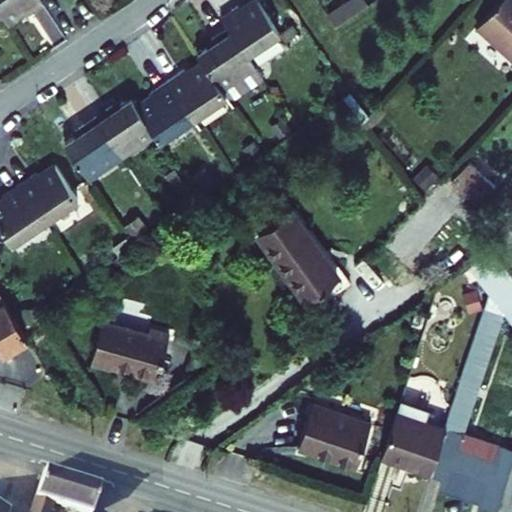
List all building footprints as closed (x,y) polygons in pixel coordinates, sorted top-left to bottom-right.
[(0,0),(0,4),(7,15),(14,26),(31,13),(35,19),(51,8),(45,0),(0,0)] [(222,16),(229,25),(251,56),(284,32),(261,0),(258,0),(245,11),(239,3),(222,16)] [(368,0),(350,0),(330,15),(338,26),(371,3),(368,0)] [(511,0),(499,0),(482,18),(511,48),(511,0)] [(201,53),(208,63),(228,90),(259,68),(251,56),(229,25),(213,36),(217,41),(201,53)] [(190,68),(172,80),(200,121),(233,97),(228,90),(208,63),(194,73),(190,68)] [(158,97),(144,107),(163,135),(169,143),(200,121),(172,80),(155,92),(158,97)] [(350,91),(342,97),(361,122),(366,116),(350,91)] [(117,103),(99,116),(129,159),(163,135),(144,107),(138,98),(120,109),(117,103)] [(385,111),(377,104),(366,116),(361,122),(367,129),(385,111)] [(87,134),(69,146),(95,183),(129,159),(99,116),(83,127),(87,134)] [(270,126),(279,138),(290,131),(281,118),(270,126)] [(411,168),(418,161),(386,126),(379,132),(411,168)] [(248,156),(260,148),(254,140),(243,148),(248,156)] [(452,179),(478,203),(495,185),(469,161),(452,179)] [(415,178),(426,187),(437,176),(426,166),(415,178)] [(189,178),(200,193),(214,183),(204,168),(189,178)] [(45,176),(25,189),(53,230),(87,206),(63,172),(48,182),(45,176)] [(444,181),(383,246),(415,277),(432,260),(421,249),(467,201),(444,181)] [(14,206),(0,215),(0,224),(20,253),(53,230),(25,189),(9,201),(14,206)] [(482,207),(477,211),(492,225),(496,220),(482,207)] [(286,208),(252,232),(300,297),(333,273),(286,208)] [(126,226),(134,237),(147,228),(139,216),(126,226)] [(468,266),(477,277),(499,260),(489,248),(468,266)] [(79,263),(86,274),(101,263),(93,252),(79,263)] [(499,260),(477,277),(486,289),(508,272),(499,260)] [(495,300),(511,286),(511,277),(508,272),(486,289),(489,293),(495,300)] [(511,286),(495,300),(502,310),(511,302),(511,286)] [(463,293),(469,312),(481,308),(475,290),(463,293)] [(0,347),(4,355),(28,339),(0,292),(0,347)] [(445,428),(431,470),(445,475),(441,485),(482,498),(480,503),(497,508),(511,462),(511,449),(461,432),(502,310),(495,300),(489,293),(445,428)] [(511,302),(502,310),(511,322),(511,302)] [(98,308),(85,351),(150,371),(154,354),(158,355),(167,323),(146,318),(145,322),(98,308)] [(445,428),(424,421),(428,410),(400,401),(383,454),(431,470),(445,428)] [(298,447),(357,466),(371,422),(312,403),(298,447)] [(36,495),(30,511),(47,511),(50,506),(71,511),(91,511),(92,511),(99,488),(43,472),(36,495)]
